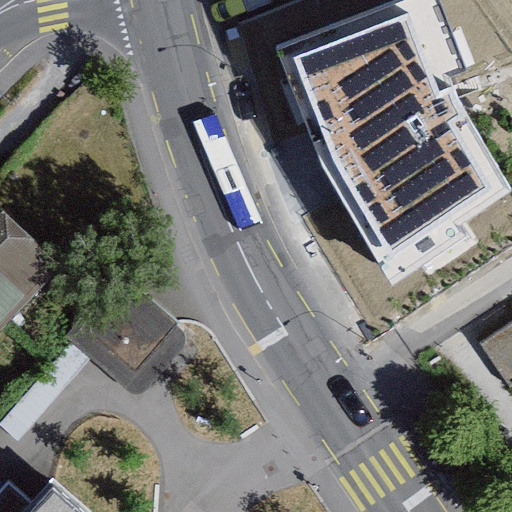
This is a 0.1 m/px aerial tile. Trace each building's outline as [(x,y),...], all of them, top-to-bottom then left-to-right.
[(435,0),(410,0),(278,51),(323,160),(385,263),(398,280),(461,234),(455,224),(508,186),(455,99),(450,83),(468,77),(435,0)] [(0,211),(0,335),(62,270),(0,211)] [(179,323),(124,275),(84,320),(138,369),(179,323)] [(510,383),(511,381),(511,324),(484,342),(510,383)] [(88,359),(69,342),(0,423),(0,425),(18,441),(88,359)] [(32,504),(9,482),(0,492),(0,511),(91,511),(54,479),(32,504)]
